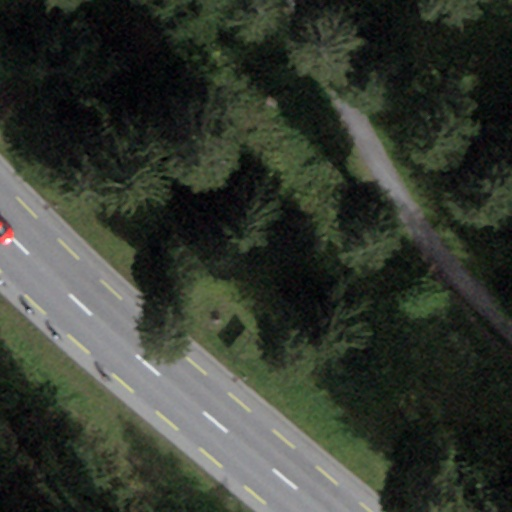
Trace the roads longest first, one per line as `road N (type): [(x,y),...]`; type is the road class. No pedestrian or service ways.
road 1 (primary): [(311,511),(0,233)]
road 2 (track): [(306,0),(383,148),(454,258),(511,319)]
